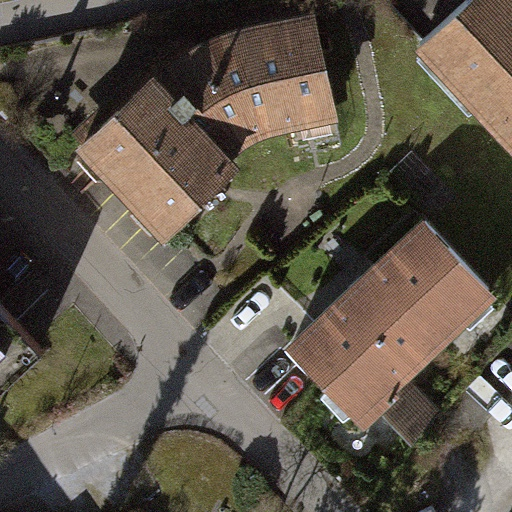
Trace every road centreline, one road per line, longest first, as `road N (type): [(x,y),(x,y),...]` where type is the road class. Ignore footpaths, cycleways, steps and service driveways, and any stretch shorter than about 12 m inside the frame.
road 1 (residential): [(0,150),(203,375)]
road 2 (residential): [(0,481),(203,375)]
road 3 (residential): [(203,375),(330,511)]
